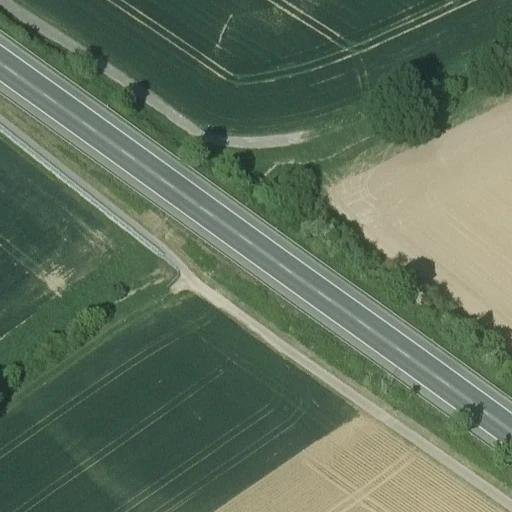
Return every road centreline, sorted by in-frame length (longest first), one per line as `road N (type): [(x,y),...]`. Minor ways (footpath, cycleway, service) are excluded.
road 1 (primary): [(511,439),(0,69)]
road 2 (track): [(0,0),(204,134),(258,142),(303,138),(511,45)]
road 3 (track): [(190,278),(150,314),(0,408)]
road 4 (track): [(324,182),(511,87)]
